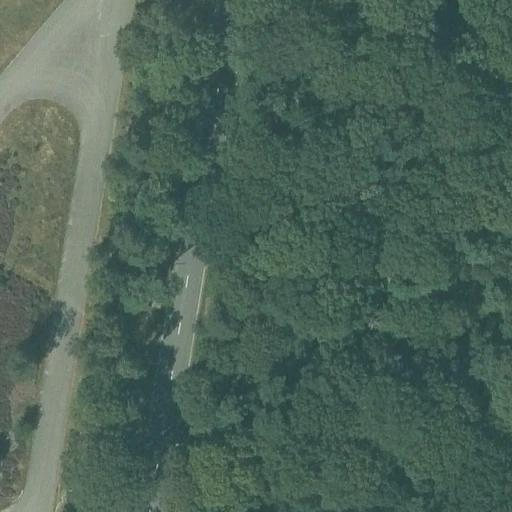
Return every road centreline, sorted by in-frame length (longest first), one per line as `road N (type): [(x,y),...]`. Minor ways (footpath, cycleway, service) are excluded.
road 1 (unknown): [(46,511),(125,0)]
road 2 (unclassified): [(145,511),(223,0)]
road 3 (unknown): [(103,0),(0,106)]
road 4 (track): [(511,109),(460,0)]
